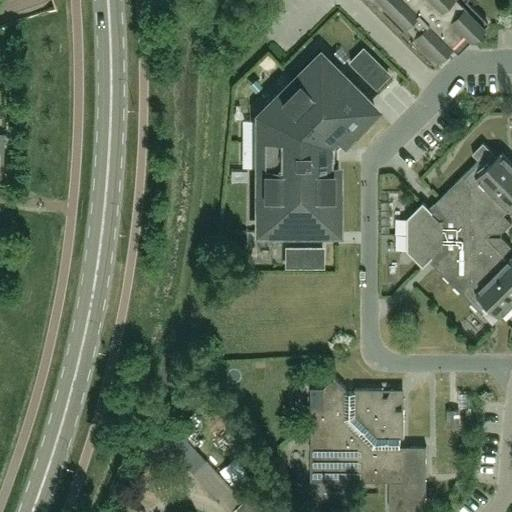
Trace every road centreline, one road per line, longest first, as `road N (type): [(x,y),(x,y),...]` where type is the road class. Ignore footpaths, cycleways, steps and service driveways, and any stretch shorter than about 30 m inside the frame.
road 1 (secondary): [(27,511),(75,372),(101,248),(112,113),(106,0)]
road 2 (residential): [(511,59),(473,59),(370,160),(370,331),(377,357),(511,364)]
